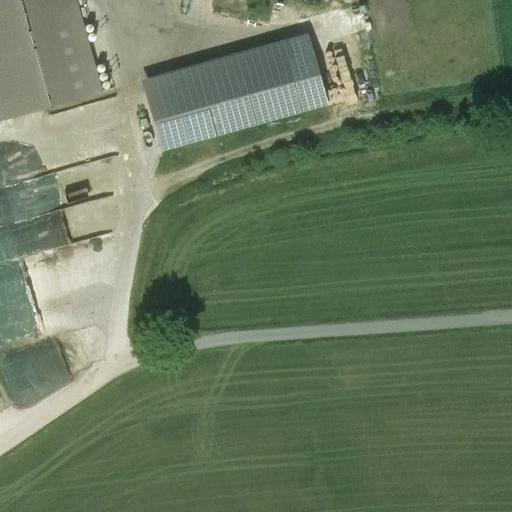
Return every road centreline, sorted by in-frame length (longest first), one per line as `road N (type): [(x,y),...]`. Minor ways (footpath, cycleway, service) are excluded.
road 1 (track): [(511,317),(237,336),(103,368)]
road 2 (track): [(132,201),(230,153),(511,95)]
road 3 (track): [(103,368),(0,441)]
